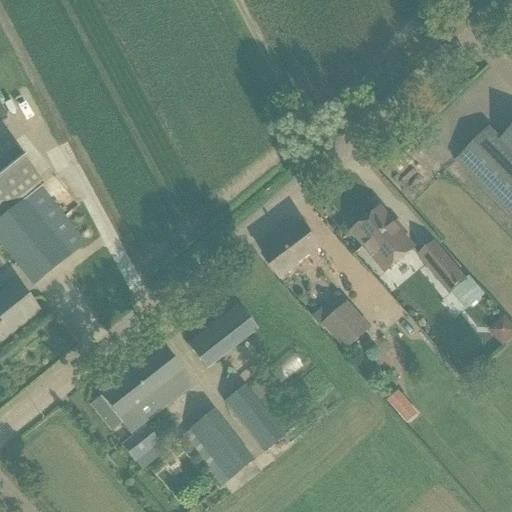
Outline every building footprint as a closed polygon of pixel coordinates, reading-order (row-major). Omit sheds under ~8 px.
[(457,162),(471,176),(511,218),(511,131),(501,142),(489,130),(457,162)] [(0,215),(41,182),(6,139),(0,143),(0,215)] [(0,223),(0,245),(20,271),(32,286),(84,244),(41,190),(0,223)] [(352,233),(365,249),(385,272),(413,249),(394,225),(381,210),(352,233)] [(320,249),(315,242),(303,226),(263,256),(275,272),(280,279),(320,249)] [(434,244),(419,257),(450,294),(451,293),(457,288),(472,305),(484,295),(469,277),(465,281),(434,244)] [(0,298),(0,342),(38,313),(16,285),(0,298)] [(332,315),(325,306),(312,317),(323,331),(325,329),(345,353),(371,331),(346,303),(332,315)] [(256,330),(250,322),(237,306),(187,346),(199,361),(205,369),(256,330)] [(511,349),(511,320),(497,336),(511,349)] [(452,331),(438,336),(445,356),(458,352),(452,331)] [(193,386),(175,363),(163,347),(100,397),(100,398),(90,406),(111,433),(122,425),(130,435),(193,386)] [(264,452),(284,437),(273,423),(244,387),(224,403),(264,452)] [(420,440),(432,430),(398,391),(386,401),(420,440)] [(214,411),(180,437),(220,487),(253,461),(214,411)] [(142,471),(166,451),(146,427),(120,447),(134,464),(135,463),(142,471)]
